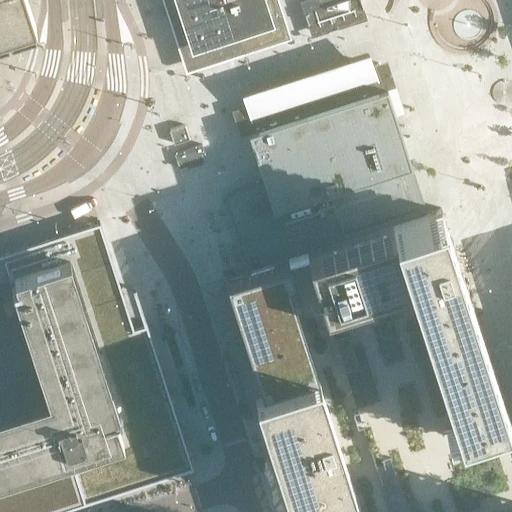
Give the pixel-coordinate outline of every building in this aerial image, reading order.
[(12,8),(11,0),(0,0),(0,29),(1,29),(13,25),(12,8)] [(236,45),(222,0),(163,0),(168,15),(169,14),(184,62),(236,45)] [(286,28),(277,0),(222,0),(236,45),(286,28)] [(367,19),(360,0),(299,0),(311,36),(367,19)] [(249,133),(386,89),(378,62),(373,64),(299,88),(245,104),(240,106),(249,131),(249,132),(249,133)] [(491,93),(492,97),(494,100),(498,102),(501,103),(506,103),(509,102),(511,99),(511,83),(510,82),(506,80),(502,79),(499,80),(495,82),(493,85),(491,89),(491,93)] [(426,211),(409,161),(402,139),(399,140),(396,130),(392,116),(395,115),(386,89),(249,133),(249,132),(249,131),(248,132),(261,173),(264,182),(259,184),(258,184),(226,195),(242,243),(248,263),(249,267),(334,240),(426,211)] [(183,124),(170,128),(173,142),(187,138),(183,124)] [(249,267),(225,275),(232,296),(241,324),(267,405),(268,408),(300,511),(511,511),(511,428),(441,206),(426,211),(334,240),(249,267)] [(0,279),(62,260),(118,433),(86,443),(89,450),(68,457),(66,449),(0,470),(0,511),(41,511),(188,465),(186,458),(182,443),(179,434),(176,425),(169,402),(167,396),(156,363),(144,324),(130,328),(129,324),(120,296),(97,226),(96,223),(93,224),(70,231),(0,252),(0,279)] [(62,260),(0,279),(0,470),(66,449),(68,457),(89,450),(86,443),(118,433),(62,260)]
